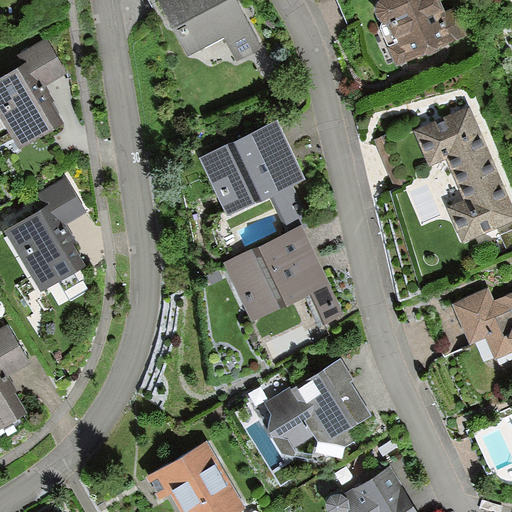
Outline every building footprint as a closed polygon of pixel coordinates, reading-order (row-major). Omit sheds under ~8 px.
[(159,0),(160,0),(190,56),(224,38),(237,62),(265,47),(239,0),(159,0)] [(443,12),(438,0),(378,0),(375,6),(373,11),(375,15),(379,19),(385,23),(380,24),(397,65),(465,38),(453,8),(443,12)] [(66,72),(47,38),(0,64),(0,116),(18,148),(63,123),(42,86),(66,72)] [(511,205),(471,106),(414,130),(429,165),(447,157),(464,200),(447,207),(462,243),(511,221),(511,205)] [(278,119),(199,157),(228,218),(270,198),(285,230),(310,218),(295,187),(308,181),(278,119)] [(46,207),(3,232),(39,293),(87,265),(74,242),(77,240),(68,224),(89,213),(68,177),(39,194),(46,207)] [(302,225),(223,263),(251,322),(306,296),(321,327),(345,316),(302,225)] [(488,288),(453,304),(470,343),(474,341),(484,362),(486,365),(490,368),(495,369),(501,369),(511,363),(511,292),(494,300),(488,288)] [(0,427),(26,413),(15,393),(18,392),(9,376),(31,363),(10,325),(0,330),(0,427)] [(290,387),(253,409),(279,454),(323,462),(362,438),(355,427),(373,416),(353,384),(357,382),(343,359),(292,390),(290,387)] [(208,442),(146,477),(159,500),(170,493),(180,511),(240,511),(246,509),(208,442)] [(418,511),(391,466),(343,495),(341,494),(331,496),(326,503),(327,511),(418,511)]
